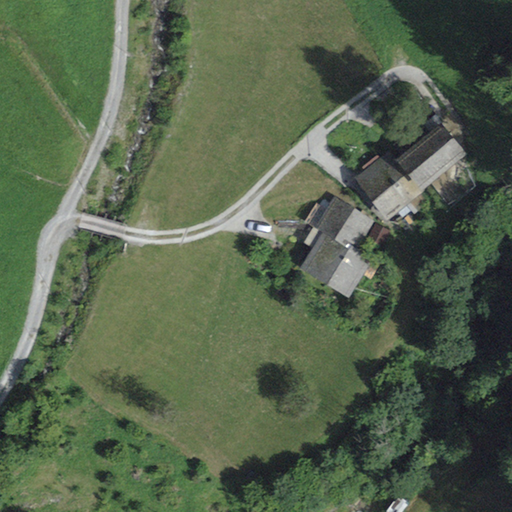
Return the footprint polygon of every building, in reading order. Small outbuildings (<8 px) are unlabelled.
[(464,153),(444,127),(398,164),(418,189),(464,153)] [(358,176),(387,213),(418,189),(398,164),(389,152),(358,176)] [(320,227),(326,231),(355,248),(370,223),(336,202),(320,227)] [(390,233),(376,226),(370,240),(384,246),(390,233)] [(346,290),(367,256),(355,248),(326,231),(305,265),(346,290)]
